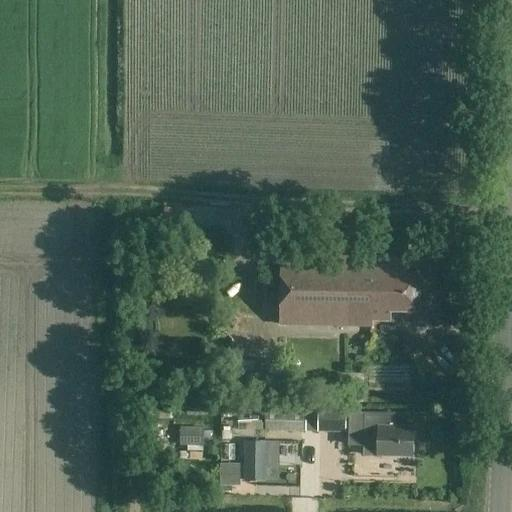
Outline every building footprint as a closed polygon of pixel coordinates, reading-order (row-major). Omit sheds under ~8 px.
[(406,259),(281,256),(279,325),(373,326),(373,321),(391,321),(391,311),(416,312),(417,274),(405,274),(406,259)] [(387,413),(347,412),(346,445),(361,445),(361,455),(377,456),(413,456),(414,427),(386,427),(387,413)] [(180,429),(180,445),(204,445),(204,429),(180,429)] [(245,441),(244,482),(266,482),(266,441),(245,441)] [(220,465),(220,487),(234,487),(235,465),(220,465)]
